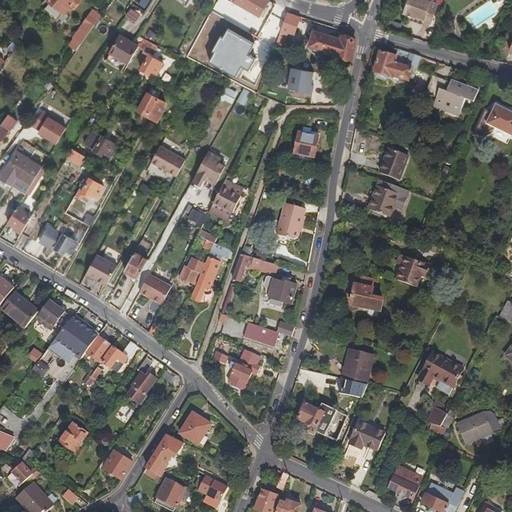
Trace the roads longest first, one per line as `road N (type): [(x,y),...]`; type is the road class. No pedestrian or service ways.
road 1 (tertiary): [(263,452),(304,322),(365,30)]
road 2 (residential): [(0,249),(190,381)]
road 3 (unknown): [(59,284),(144,132)]
road 4 (residential): [(511,74),(365,30)]
road 5 (residential): [(190,381),(111,505)]
road 6 (residential): [(263,452),(382,511)]
